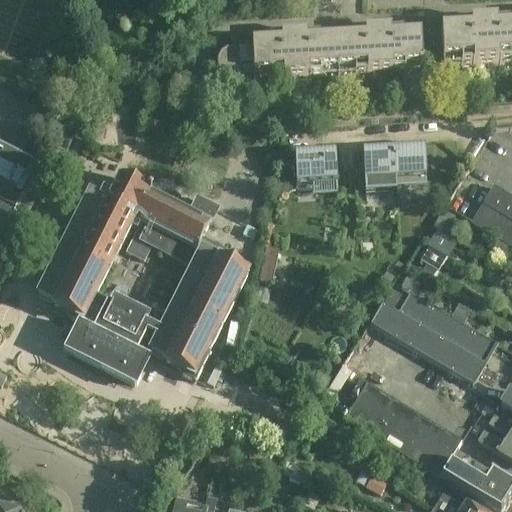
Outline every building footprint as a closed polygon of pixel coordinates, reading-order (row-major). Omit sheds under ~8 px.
[(511,60),(511,30),(509,31),(509,25),(459,27),(459,33),(441,35),(443,64),(461,63),(461,69),(511,66),(511,60)] [(337,40),(338,70),(355,69),(355,75),(377,74),(384,74),(406,72),(405,66),(423,65),(421,36),(404,37),(403,31),(353,34),(353,40),(337,40)] [(321,71),(338,70),(337,40),(320,41),(319,35),(269,38),(269,44),(252,45),(252,51),(247,51),(246,39),(231,40),(231,52),(229,52),(227,53),(225,54),(223,55),(222,56),(220,58),(219,60),(218,62),(217,64),(217,66),(217,68),(217,70),(218,72),(219,74),(220,76),(221,78),(223,79),(225,80),(227,81),(229,82),(231,82),(233,82),(242,82),(241,72),(253,71),(254,75),(271,74),(272,80),(322,77),(321,71)] [(511,117),(511,109),(465,113),(466,121),(511,117)] [(358,129),(357,121),(324,123),(325,131),(358,129)] [(79,130),(74,141),(83,146),(88,135),(79,130)] [(429,181),(427,149),(397,151),(399,190),(429,188),(429,181)] [(0,251),(16,220),(40,172),(0,151),(0,251)] [(399,195),(399,190),(397,151),(365,152),(368,197),(399,195)] [(340,184),(338,153),(297,155),(299,186),(340,184)] [(192,271),(200,256),(196,255),(216,214),(196,204),(189,218),(149,198),(151,195),(148,194),(148,195),(121,182),(112,199),(102,194),(98,203),(135,223),(149,230),(141,245),(192,271)] [(446,207),(453,196),(445,191),(438,203),(446,207)] [(471,227),(511,252),(511,205),(492,193),(471,227)] [(95,300),(135,223),(98,203),(90,199),(38,300),(56,309),(53,313),(67,320),(66,322),(82,330),(72,348),(68,357),(134,390),(151,357),(167,365),(165,369),(179,376),(178,378),(195,387),(210,358),(209,357),(248,279),(201,255),(200,257),(200,256),(192,271),(193,271),(172,313),(169,318),(166,324),(158,319),(153,329),(95,300)] [(445,237),(446,236),(451,239),(456,237),(461,230),(460,225),(455,221),(457,218),(445,211),(434,230),(445,237)] [(253,243),(258,234),(247,229),(243,238),(253,243)] [(448,261),(457,247),(436,235),(428,249),(448,261)] [(266,251),(259,284),(271,287),(278,254),(266,251)] [(447,261),(429,251),(421,265),(438,275),(447,261)] [(449,282),(427,269),(419,283),(441,295),(449,282)] [(379,287),(388,292),(394,280),(386,275),(379,287)] [(414,300),(422,285),(408,277),(400,292),(414,300)] [(411,299),(399,320),(382,310),(370,329),(471,391),(496,348),(411,299)] [(352,372),(344,367),(319,409),(327,414),(352,372)] [(439,483),(474,504),(485,484),(453,465),(466,444),(371,387),(370,389),(361,384),(351,401),(359,406),(346,427),(431,478),(439,483)] [(511,392),(509,392),(499,408),(511,416),(511,392)] [(324,418),(318,427),(333,436),(338,427),(324,418)] [(511,429),(494,419),(488,428),(506,440),(511,443),(511,429)] [(511,443),(506,440),(502,447),(485,437),(479,446),(511,466),(511,443)] [(275,473),(265,471),(263,483),(273,485),(275,473)] [(511,486),(491,474),(485,484),(474,504),(487,511),(505,511),(511,503),(511,486)] [(431,478),(425,487),(434,492),(439,483),(431,478)] [(371,482),(365,494),(380,502),(386,490),(371,482)] [(436,511),(437,511),(475,511),(446,493),(440,503),(436,511)] [(207,511),(208,508),(176,502),(177,499),(171,498),(172,496),(168,495),(164,511),(207,511)] [(215,511),(217,504),(209,503),(208,508),(207,511),(215,511)]
